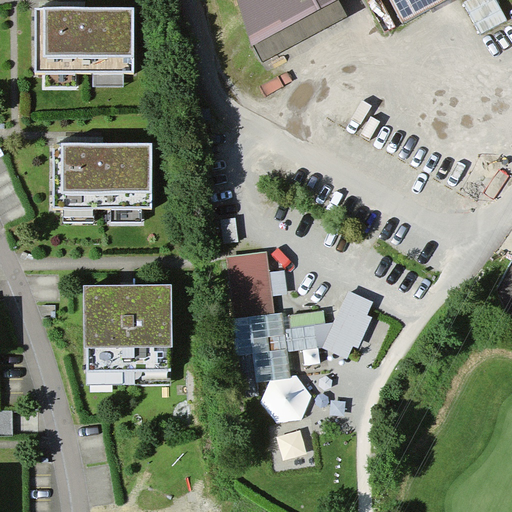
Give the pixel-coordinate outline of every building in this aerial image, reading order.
[(338,0),(236,0),(250,49),(338,0)] [(391,0),(403,21),(443,0),(391,0)] [(130,76),(130,16),(34,15),(34,76),(130,76)] [(151,136),(55,134),(55,198),(150,199),(151,136)] [(228,255),(235,318),(274,313),(273,296),(269,272),(267,251),(228,255)] [(284,269),(269,272),(273,296),(288,294),(284,269)] [(172,284),(84,284),(84,345),(87,345),(87,372),(170,371),(169,348),(172,348),(172,284)] [(349,291),(335,322),(322,348),(347,360),(353,346),(359,348),(371,317),(366,315),(372,302),(349,291)] [(291,329),(285,330),(288,352),(322,348),(335,322),(326,323),(324,309),(289,315),(291,329)] [(283,311),(274,313),(235,318),(243,397),(257,396),(256,381),(270,378),(259,403),(276,423),(302,420),(311,396),(298,375),(291,377),(288,352),(285,330),(283,311)]
